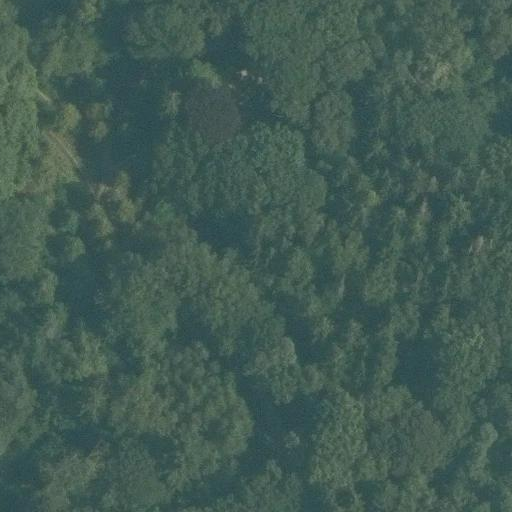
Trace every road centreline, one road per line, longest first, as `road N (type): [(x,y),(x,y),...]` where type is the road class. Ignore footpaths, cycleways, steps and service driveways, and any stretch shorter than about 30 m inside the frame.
road 1 (track): [(274,431),(238,367),(166,280),(102,223),(200,140),(322,0)]
road 2 (unknown): [(100,171),(307,399),(318,467),(305,511)]
road 3 (unknown): [(216,0),(209,30),(100,171)]
road 4 (track): [(102,223),(79,163),(0,94)]
road 5 (unknown): [(0,52),(100,171)]
